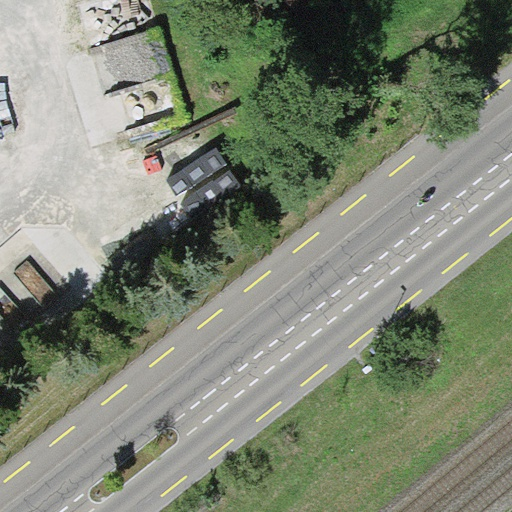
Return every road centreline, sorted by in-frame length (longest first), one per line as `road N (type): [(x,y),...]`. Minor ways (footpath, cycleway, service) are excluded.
road 1 (primary): [(511,135),(32,511)]
road 2 (primary): [(128,511),(511,209)]
